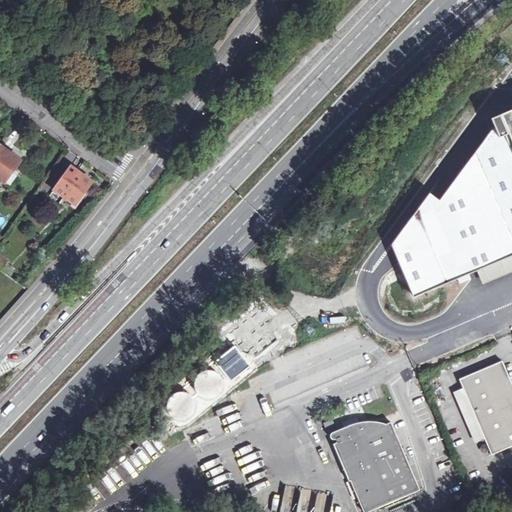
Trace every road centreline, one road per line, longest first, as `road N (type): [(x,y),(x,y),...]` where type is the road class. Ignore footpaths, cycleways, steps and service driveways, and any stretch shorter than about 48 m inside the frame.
road 1 (primary): [(396,0),(0,418)]
road 2 (primary): [(374,0),(60,317),(0,364)]
road 3 (primary): [(236,232),(494,0)]
road 4 (primary): [(0,474),(236,232)]
road 5 (primary): [(236,232),(447,0)]
road 6 (tertiary): [(141,180),(277,0)]
road 7 (tertiary): [(0,351),(141,180)]
road 8 (residential): [(141,180),(0,78)]
